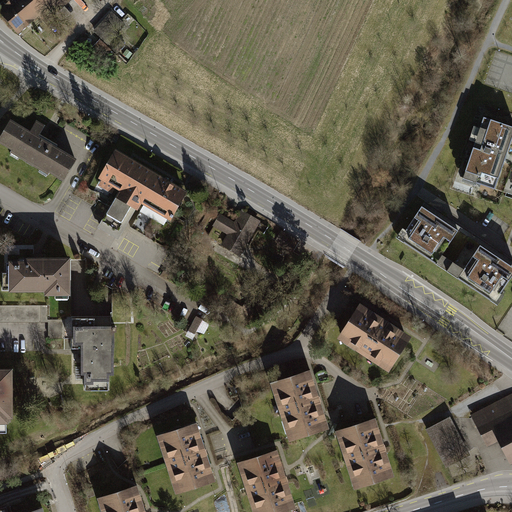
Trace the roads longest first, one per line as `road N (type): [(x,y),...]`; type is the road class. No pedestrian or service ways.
road 1 (secondary): [(511,359),(331,239),(0,42)]
road 2 (residential): [(64,511),(52,470),(60,456),(297,348),(339,286)]
road 3 (residential): [(184,303),(0,194)]
